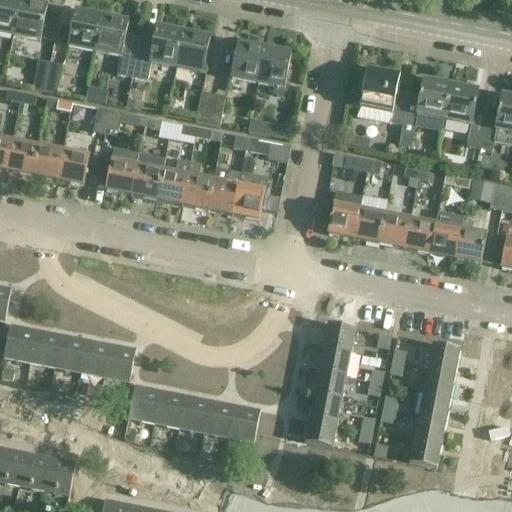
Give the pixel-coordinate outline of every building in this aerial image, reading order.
[(0,0),(0,36),(14,39),(21,3),(0,0)] [(21,3),(14,39),(40,44),(47,8),(21,3)] [(95,55),(102,19),(76,14),(69,50),(95,55)] [(132,80),(140,40),(126,38),(128,24),(102,19),(95,55),(120,60),(117,77),(132,80)] [(177,71),(184,35),(157,30),(154,43),(140,40),(132,80),(148,84),(151,66),(177,71)] [(184,35),(177,71),(203,76),(210,40),(184,35)] [(258,87),(265,51),(238,46),(231,81),(258,87)] [(265,51),(258,87),(274,90),(273,94),(277,99),(283,100),(284,92),(291,56),(265,51)] [(38,63),(32,93),(45,95),(51,66),(38,63)] [(51,66),(45,95),(57,98),(63,68),(51,66)] [(391,126),(402,128),(403,129),(407,105),(408,97),(397,95),(400,78),(367,71),(358,120),(390,127),(391,126)] [(419,107),(407,105),(403,129),(402,128),(401,136),(410,138),(414,139),(415,130),(442,136),(444,124),(443,124),(450,88),(424,83),(420,103),(419,107)] [(466,149),(480,152),(486,120),(473,118),(478,93),(450,88),(443,124),(444,124),(470,129),(467,142),(466,149)] [(20,106),(22,97),(7,94),(6,103),(20,106)] [(207,127),(213,98),(201,95),(195,125),(207,127)] [(22,97),(20,106),(35,108),(36,99),(22,97)] [(213,98),(207,127),(220,130),(226,100),(213,98)] [(511,149),(511,99),(502,98),(497,123),(486,120),(480,152),(492,154),(494,146),(511,149)] [(73,107),(47,102),(45,111),(71,116),(73,107)] [(140,105),(129,103),(127,110),(139,113),(140,105)] [(97,111),(93,135),(105,138),(110,114),(97,111)] [(110,114),(105,138),(117,140),(122,116),(110,114)] [(159,133),(161,124),(146,121),(145,130),(159,133)] [(251,123),(248,135),(275,141),(277,128),(251,123)] [(195,140),(197,131),(173,126),(170,141),(171,145),(177,146),(180,143),(181,137),(195,140)] [(197,131),(195,140),(196,140),(210,143),(212,134),(197,131)] [(401,136),(399,148),(411,151),(414,139),(410,138),(401,136)] [(344,137),(342,148),(355,150),(357,140),(344,137)] [(236,139),(233,151),(246,154),(249,142),(236,139)] [(0,173),(7,174),(13,143),(0,140),(0,173)] [(271,159),(274,147),(249,142),(246,154),(271,159)] [(32,179),(38,148),(13,143),(7,174),(32,179)] [(38,148),(32,179),(57,184),(64,153),(38,148)] [(112,162),(105,194),(132,199),(140,157),(117,152),(113,154),(112,162)] [(64,153),(57,184),(83,189),(89,158),(64,153)] [(140,157),(132,199),(156,204),(163,172),(165,162),(140,157)] [(345,159),(343,171),(366,176),(369,163),(345,159)] [(175,175),(163,172),(156,204),(182,209),(187,178),(189,168),(190,165),(190,164),(178,162),(175,175)] [(379,178),(381,166),(369,163),(366,176),(379,178)] [(208,214),(214,183),(199,180),(201,168),(190,165),(189,168),(187,178),(182,209),(208,214)] [(405,171),(403,180),(409,181),(408,189),(416,190),(418,183),(419,173),(405,171)] [(419,173),(418,183),(432,185),(434,176),(419,173)] [(233,219),(242,176),(230,174),(227,185),(214,183),(208,214),(233,219)] [(242,176),(233,219),(259,224),(261,213),(277,216),(280,201),(264,198),(265,193),(250,190),(252,178),(242,176)] [(471,183),(456,181),(454,190),(470,192),(471,184),(470,184),(471,183)] [(501,214),(506,190),(473,184),(469,203),(490,207),(489,212),(501,214)] [(511,191),(506,190),(501,214),(511,216),(511,191)] [(327,237),(353,242),(359,211),(362,200),(336,195),(334,206),(327,237)] [(359,211),(353,242),(378,247),(384,216),(359,211)] [(384,216),(378,247),(404,253),(410,221),(384,216)] [(410,221),(404,253),(429,257),(435,226),(410,221)] [(435,226),(429,257),(454,262),(460,231),(435,226)] [(460,231),(454,262),(481,268),(487,236),(460,231)] [(511,273),(511,241),(506,240),(500,271),(511,273)] [(0,289),(0,325),(5,326),(12,291),(0,289)] [(7,344),(6,349),(3,362),(29,367),(36,332),(10,327),(7,344)] [(356,333),(328,327),(323,351),(351,357),(356,333)] [(0,342),(7,344),(9,334),(0,332),(0,342)] [(36,332),(29,367),(54,372),(61,337),(36,332)] [(61,337),(54,372),(79,377),(86,342),(61,337)] [(379,337),(377,350),(389,352),(391,340),(379,337)] [(86,342),(79,377),(104,382),(110,347),(86,342)] [(129,387),(136,352),(110,347),(104,382),(129,387)] [(460,353),(432,348),(427,372),(455,378),(460,353)] [(318,375),(347,381),(351,357),(323,351),(318,375)] [(392,365),(404,368),(406,355),(394,353),(392,365)] [(404,368),(392,365),(390,377),(402,379),(404,368)] [(4,371),(2,383),(4,383),(12,385),(15,373),(4,371)] [(455,378),(427,372),(423,396),(451,401),(455,378)] [(370,385),(382,387),(384,375),(372,373),(370,385)] [(314,399),(342,404),(347,381),(318,375),(314,399)] [(367,397),(380,399),(382,387),(370,385),(367,397)] [(50,393),(50,394),(57,396),(58,394),(59,388),(51,386),(50,393)] [(102,389),(89,387),(87,399),(100,402),(102,389)] [(131,409),(128,423),(154,428),(160,393),(135,388),(133,396),(131,409)] [(160,393),(154,428),(178,433),(185,398),(160,393)] [(133,396),(125,395),(122,407),(125,408),(131,409),(133,396)] [(451,401),(423,396),(418,419),(446,425),(451,401)] [(185,398),(178,433),(203,438),(210,403),(185,398)] [(309,422),(337,428),(342,404),(314,399),(309,422)] [(397,402),(385,400),(383,412),(395,415),(409,418),(411,410),(396,407),(397,402)] [(210,403),(203,438),(228,442),(235,408),(210,403)] [(254,447),(260,413),(235,408),(228,442),(254,447)] [(395,415),(383,412),(380,424),(393,426),(395,415)] [(446,425),(418,419),(413,443),(442,448),(446,425)] [(360,432),(373,435),(375,423),(363,420),(360,432)] [(304,446),(332,452),(337,428),(309,422),(304,446)] [(358,444),(370,447),(373,435),(360,432),(358,444)] [(409,467),(437,473),(442,448),(413,443),(409,467)] [(376,447),(373,460),(385,463),(388,450),(376,447)] [(1,450),(0,453),(0,486),(19,490),(25,455),(1,450)] [(25,455),(19,490),(43,495),(50,460),(25,455)] [(50,460),(43,495),(69,500),(76,465),(50,460)] [(105,503),(102,511),(129,511),(130,508),(105,503)]
